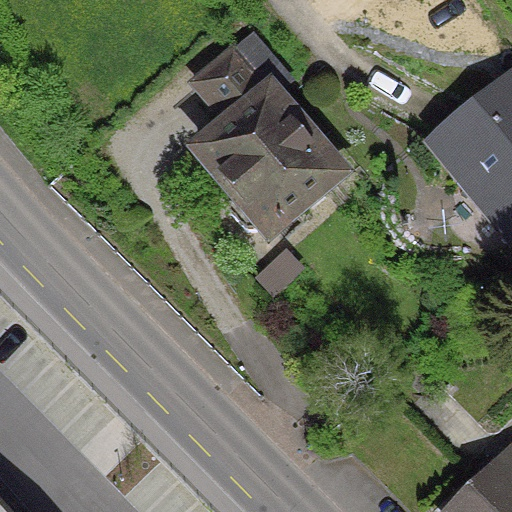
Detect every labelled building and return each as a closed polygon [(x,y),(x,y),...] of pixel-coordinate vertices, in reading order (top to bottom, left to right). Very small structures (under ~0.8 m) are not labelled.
[(286,71),(254,31),(189,83),(217,117),(272,73),(276,79),(286,71)] [(511,68),(424,140),(511,246),(511,245),(511,68)] [(217,117),(187,144),(270,243),(355,172),(276,79),(272,73),(217,117)] [(305,268),(287,248),(255,277),(273,297),(305,268)] [(511,511),(511,443),(441,511),(511,511)] [(16,511),(0,493),(0,511),(16,511)]
